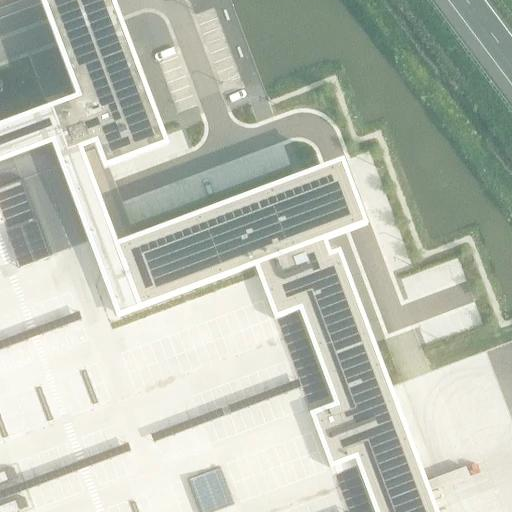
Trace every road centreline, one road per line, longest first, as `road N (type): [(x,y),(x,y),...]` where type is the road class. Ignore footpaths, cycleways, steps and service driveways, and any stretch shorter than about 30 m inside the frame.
road 1 (unclassified): [(227,151),(292,124),(334,135),(373,217),(422,385),(505,511)]
road 2 (unclassified): [(0,53),(117,9),(163,1),(180,18),(227,151)]
